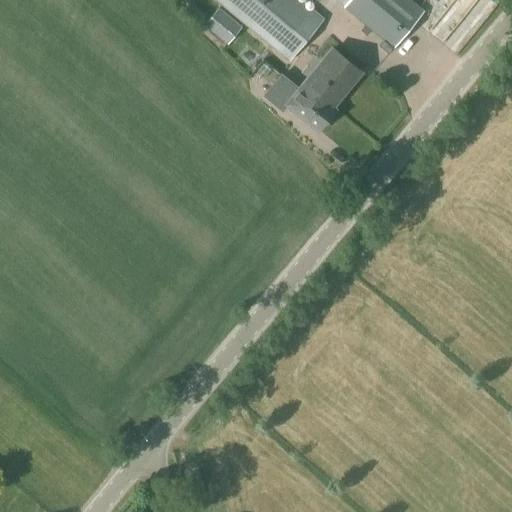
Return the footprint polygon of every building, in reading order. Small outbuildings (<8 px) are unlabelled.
[(214,0),(289,61),(324,19),(300,0),(214,0)] [(407,0),(334,0),(392,48),(422,12),(407,0)] [(460,0),(427,45),(454,65),(492,14),(473,0),(460,0)] [(227,45),(241,27),(218,8),(204,26),(227,45)] [(281,75),(264,95),(282,111),(287,105),(317,130),(334,110),(332,108),(362,72),(331,48),(314,69),(317,71),(306,86),(303,83),(298,89),(281,75)] [(402,237),(404,241),(425,228),(417,214),(394,228),(400,238),(402,237)]
